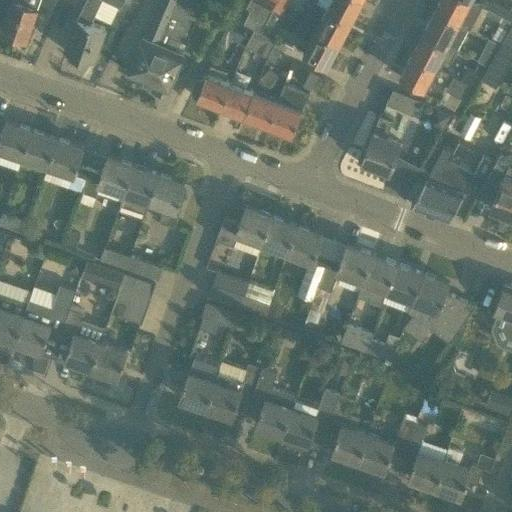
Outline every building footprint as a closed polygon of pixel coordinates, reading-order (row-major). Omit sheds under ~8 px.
[(12,0),(2,30),(27,38),(38,7),(37,7),(39,0),(12,0)] [(123,0),(86,0),(78,18),(65,51),(93,61),(105,28),(91,23),(101,0),(111,0),(121,5),(123,0)] [(144,77),(151,60),(160,63),(167,47),(159,44),(166,27),(174,7),(177,0),(160,0),(129,71),(144,77)] [(261,31),(273,8),(256,0),(249,0),(246,7),(251,9),(244,22),(254,27),(261,31)] [(315,30),(339,43),(351,21),(327,8),(313,0),(312,0),(306,12),(321,20),(315,30)] [(331,0),(327,8),(351,21),(362,0),(331,0)] [(440,0),(436,9),(469,26),(471,27),(483,5),(473,0),(440,0)] [(198,17),(174,7),(166,27),(159,44),(167,47),(160,63),(151,60),(144,77),(167,87),(191,36),(198,17)] [(457,48),(469,26),(436,9),(424,31),(457,48)] [(503,16),(491,38),(499,42),(511,20),(503,16)] [(339,43),(315,30),(302,23),(295,35),(309,42),(303,53),(328,66),(328,65),(339,43)] [(511,25),(481,77),(496,85),(511,56),(511,25)] [(254,27),(254,29),(246,45),(268,56),(276,39),(261,31),(254,27)] [(424,31),(412,54),(436,66),(441,57),(450,61),(457,48),(424,31)] [(499,42),(491,38),(484,53),(478,50),(474,57),(487,65),(499,42)] [(436,66),(412,54),(401,76),(400,75),(400,76),(424,89),(436,66)] [(291,62),(284,80),(311,90),(318,72),(291,62)] [(468,65),(460,79),(468,83),(476,69),(468,65)] [(221,107),(231,81),(207,72),(196,98),(197,99),(221,107)] [(460,98),(468,83),(460,79),(459,80),(453,76),(446,90),(460,98)] [(455,133),(476,142),(501,89),(481,79),(455,133)] [(245,116),(255,90),(231,81),(221,107),(245,116)] [(278,99),(268,125),(291,134),(302,108),(310,92),(284,82),(277,99),(278,99)] [(418,100),(393,89),(386,103),(413,114),(418,100)] [(255,90),(245,116),(268,125),(278,99),(277,99),(255,90)] [(386,133),(391,121),(379,116),(373,131),(362,161),(374,165),(373,169),(371,169),(387,176),(388,174),(387,174),(388,171),(389,171),(397,153),(402,140),(386,133)] [(0,147),(22,155),(31,129),(6,120),(0,133),(0,147)] [(57,138),(31,129),(22,155),(48,164),(57,138)] [(446,165),(450,157),(454,150),(457,152),(463,140),(449,134),(411,204),(449,219),(464,191),(463,190),(472,174),(446,165)] [(67,186),(82,191),(90,168),(78,164),(80,161),(79,161),(83,147),(57,138),(48,164),(72,172),(67,186)] [(501,151),(479,192),(495,198),(491,209),(511,216),(511,167),(508,166),(511,157),(501,151)] [(101,172),(90,168),(82,191),(81,194),(96,199),(102,182),(125,190),(134,165),(108,155),(103,169),(102,169),(101,172)] [(146,211),(150,199),(159,173),(134,165),(125,190),(121,203),(146,211)] [(165,204),(159,221),(175,226),(180,210),(176,208),(179,200),(180,200),(182,196),(181,196),(185,182),(159,173),(150,199),(165,204)] [(233,244),(238,232),(263,241),(272,215),(246,205),(241,219),(240,218),(238,222),(225,217),(217,237),(233,244)] [(0,224),(25,232),(26,230),(29,219),(2,210),(0,216),(0,224)] [(263,241),(287,251),(297,225),(272,215),(263,241)] [(287,251),(310,259),(297,293),(313,299),(328,256),(317,252),(319,248),(318,248),(323,235),(297,225),(287,251)] [(48,246),(46,246),(18,239),(14,248),(34,255),(33,260),(31,267),(39,270),(48,246)] [(363,279),(373,253),(347,244),(342,257),(341,257),(339,260),(328,256),(313,299),(305,318),(317,322),(321,311),(338,270),(363,279)] [(131,255),(104,246),(100,258),(127,268),(131,255)] [(388,288),(390,289),(399,263),(373,253),(363,279),(358,294),(382,303),(388,288)] [(161,266),(131,255),(127,268),(157,278),(161,266)] [(424,273),(399,263),(390,289),(414,298),(424,273)] [(106,267),(100,284),(118,291),(120,285),(125,273),(106,267)] [(213,284),(243,294),(248,281),(218,270),(213,284)] [(125,273),(120,285),(151,296),(155,284),(125,273)] [(449,282),(424,273),(414,298),(409,311),(434,330),(450,341),(476,304),(445,292),(449,282)] [(511,284),(505,282),(494,312),(509,318),(506,325),(510,334),(511,334),(511,284)] [(209,296),(239,307),(243,294),(213,284),(209,296)] [(151,296),(120,285),(118,291),(116,298),(146,309),(151,296)] [(0,291),(0,335),(16,341),(30,302),(0,291)] [(271,303),(243,294),(239,307),(266,316),(271,303)] [(142,322),(146,309),(116,298),(111,312),(142,322)] [(60,338),(70,308),(53,302),(52,306),(31,299),(30,302),(16,341),(42,350),(46,336),(47,337),(48,334),(60,338)] [(207,302),(203,314),(234,325),(238,313),(207,302)] [(90,372),(101,342),(105,327),(81,318),(83,313),(70,308),(60,338),(71,341),(70,344),(71,345),(66,359),(77,362),(75,367),(90,372)] [(348,323),(346,329),(345,328),(340,342),(367,351),(371,338),(373,332),(348,323)] [(384,342),(371,338),(367,351),(379,356),(384,342)] [(106,377),(107,373),(118,376),(122,363),(123,363),(125,359),(124,359),(126,351),(101,342),(90,372),(106,377)] [(239,399),(251,403),(263,367),(248,362),(243,378),(219,370),(215,380),(206,407),(232,416),(237,402),(238,402),(239,399)] [(282,433),(292,407),(296,394),(272,386),(277,371),(263,367),(251,403),(261,407),(260,410),(261,411),(256,424),(282,433)] [(206,407),(215,380),(189,371),(186,381),(185,381),(184,384),(185,384),(180,398),(206,407)] [(483,403),(506,412),(511,395),(489,387),(483,403)] [(334,407),(336,401),(339,393),(325,388),(315,415),(292,407),(282,433),(309,442),(313,429),(314,429),(315,426),(326,430),(334,407)] [(333,451),(359,460),(368,433),(341,424),(346,411),(334,407),(326,430),(338,433),(336,437),(337,437),(333,451)] [(394,442),(368,433),(359,460),(385,469),(390,455),(391,456),(392,453),(403,456),(415,421),(417,417),(404,412),(394,442)] [(409,478),(435,486),(445,460),(419,451),(428,426),(415,421),(403,456),(414,460),(413,463),(414,464),(409,478)] [(449,446),(445,460),(435,486),(461,495),(467,482),(468,479),(478,482),(483,468),(490,470),(495,459),(481,453),(476,465),(472,464),(470,469),(458,464),(463,451),(449,446)]
